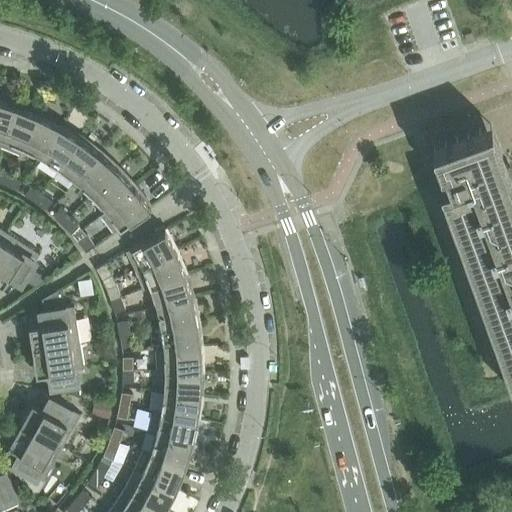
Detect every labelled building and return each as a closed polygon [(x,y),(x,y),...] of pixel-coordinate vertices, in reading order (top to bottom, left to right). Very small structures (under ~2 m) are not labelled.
[(474,38),(472,31),(465,33),(467,40),(474,38)] [(7,99),(0,96),(0,144),(16,102),(7,99)] [(30,107),(22,104),(16,102),(0,144),(20,152),(39,111),(30,107)] [(52,118),(44,114),(39,111),(20,152),(24,145),(42,155),(61,122),(52,118)] [(74,130),(66,125),(61,122),(42,155),(60,166),(82,136),(74,130)] [(445,167),(451,184),(441,187),(511,383),(511,178),(492,124),(433,146),(441,168),(445,167)] [(91,143),(86,139),(82,136),(60,166),(77,179),(101,150),(91,143)] [(112,160),(106,154),(101,150),(77,179),(93,193),(119,167),(112,160)] [(130,178),(123,171),(119,167),(93,193),(106,208),(100,213),(101,214),(136,185),(130,178)] [(0,168),(0,180),(5,183),(10,173),(0,168)] [(17,189),(22,178),(10,173),(5,183),(17,189)] [(31,184),(25,193),(35,201),(42,191),(31,184)] [(147,199),(139,189),(136,185),(101,214),(114,231),(151,205),(147,199)] [(46,208),(53,199),(42,191),(35,201),(46,208)] [(61,206),(53,214),(62,223),(70,215),(61,206)] [(72,232),(80,224),(70,215),(62,223),(72,232)] [(172,240),(168,232),(165,227),(126,249),(136,268),(177,249),(172,240)] [(24,277),(30,266),(40,251),(8,231),(0,243),(0,282),(3,284),(10,273),(21,280),(24,277)] [(85,250),(94,243),(87,233),(78,239),(85,250)] [(180,258),(179,255),(177,249),(136,268),(143,287),(186,272),(183,263),(180,258)] [(102,278),(112,273),(106,262),(96,267),(102,278)] [(30,266),(24,277),(36,285),(48,277),(30,266)] [(190,284),(188,278),(186,272),(143,287),(143,288),(151,285),(157,305),(193,295),(191,289),(190,284)] [(121,295),(117,283),(106,287),(111,299),(121,295)] [(44,308),(60,306),(58,288),(42,297),(44,308)] [(115,311),(126,307),(121,295),(111,299),(115,311)] [(197,310),(195,301),(193,295),(157,305),(161,326),(198,320),(197,310)] [(42,322),(29,324),(33,349),(80,341),(74,303),(60,306),(44,308),(40,309),(42,322)] [(130,331),(128,318),(117,320),(119,333),(130,331)] [(200,334),(199,325),(198,320),(161,326),(164,346),(156,347),(156,348),(201,344),(200,334)] [(99,330),(100,337),(110,335),(109,328),(99,330)] [(122,346),(133,344),(130,331),(119,333),(122,346)] [(78,380),(76,367),(84,366),(80,341),(33,349),(37,373),(50,371),(52,384),(78,380)] [(202,359),(202,350),(201,344),(156,348),(157,368),(202,368),(202,359)] [(134,369),(134,355),(122,355),(122,369),(134,369)] [(202,383),(202,374),(202,368),(157,368),(157,369),(165,369),(164,389),(201,393),(202,383)] [(122,381),(133,381),(134,369),(122,369),(122,381)] [(80,394),(78,380),(52,384),(53,390),(80,394)] [(199,408),(200,399),(201,393),(164,389),(161,410),(153,408),(153,409),(198,417),(199,408)] [(132,392),(121,390),(119,403),(130,405),(132,392)] [(44,407),(32,400),(20,422),(62,445),(81,412),(50,395),(44,407)] [(92,414),(108,417),(111,401),(94,398),(92,414)] [(119,403),(117,416),(128,418),(130,405),(119,403)] [(194,432),(196,423),(198,417),(153,409),(149,429),(192,441),(194,432)] [(20,450),(14,462),(44,478),(62,445),(20,422),(8,444),(20,450)] [(125,428),(114,424),(110,437),(120,441),(125,428)] [(188,456),(190,447),(192,441),(149,429),(148,430),(156,432),(150,451),(143,448),(142,449),(185,465),(188,456)] [(110,437),(105,449),(116,453),(120,441),(110,437)] [(179,479),(182,470),(185,465),(142,449),(134,468),(175,487),(179,479)] [(111,463),(101,457),(95,469),(104,474),(111,463)] [(168,501),(173,493),(175,487),(134,468),(125,486),(164,509),(168,501)] [(95,469),(88,480),(98,486),(104,474),(95,469)] [(5,470),(0,471),(0,509),(19,501),(5,470)] [(60,500),(63,501),(69,489),(62,486),(56,498),(48,493),(43,502),(56,508),(60,500)] [(161,511),(164,509),(125,486),(114,503),(125,511),(161,511)] [(91,494),(83,487),(74,497),(83,505),(91,494)] [(74,497),(66,507),(71,511),(76,511),(83,505),(74,497)] [(125,511),(114,503),(106,511),(125,511)]
